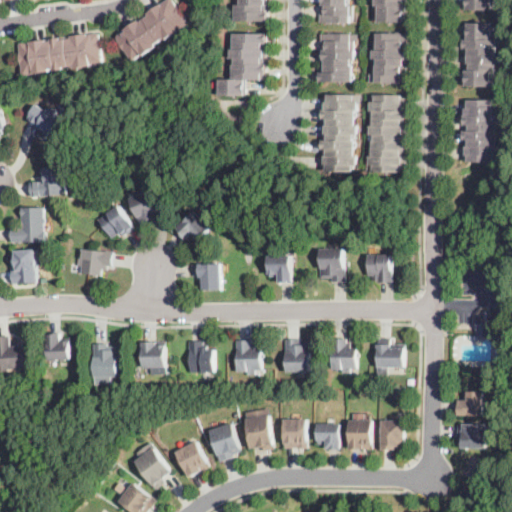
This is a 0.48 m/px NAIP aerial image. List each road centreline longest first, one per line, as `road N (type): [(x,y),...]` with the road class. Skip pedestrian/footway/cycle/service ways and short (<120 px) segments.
road 1 (residential): [(438,0),(434,478)]
road 2 (residential): [(0,307),(434,310)]
road 3 (residential): [(434,478),(277,478),(192,511)]
road 4 (residential): [(278,130),(294,93),(294,0)]
road 5 (residential): [(0,22),(125,0)]
